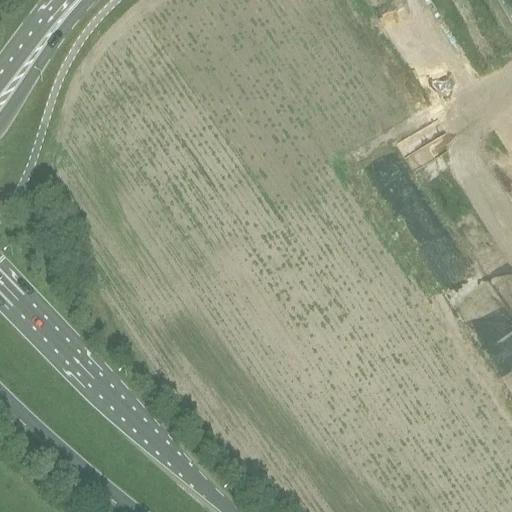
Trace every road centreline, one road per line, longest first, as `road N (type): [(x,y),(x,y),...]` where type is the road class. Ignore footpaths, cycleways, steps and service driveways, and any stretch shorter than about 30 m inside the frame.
road 1 (primary): [(230,511),(0,280)]
road 2 (primary): [(0,393),(134,511)]
road 3 (primary): [(0,123),(80,0)]
